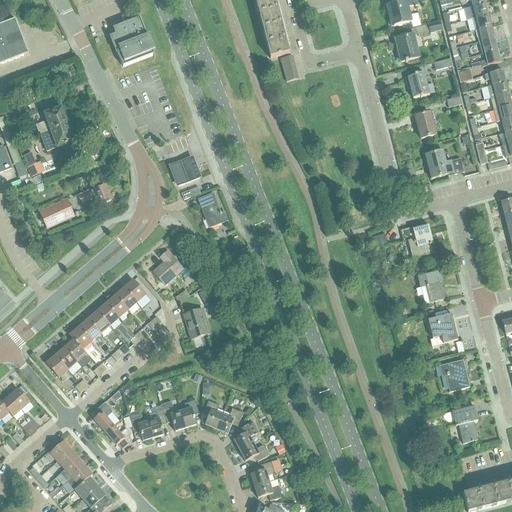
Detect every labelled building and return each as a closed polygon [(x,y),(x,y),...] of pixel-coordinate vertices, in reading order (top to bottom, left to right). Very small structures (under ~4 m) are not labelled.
[(128,10),(134,8),(131,0),(130,0),(125,2),(128,10)] [(255,0),(271,59),(279,57),(290,54),(275,0),(255,0)] [(402,24),(411,22),(406,2),(387,7),(390,20),(391,19),(394,28),(402,26),(402,24)] [(469,7),(472,20),(488,16),(485,3),(472,7),(469,7)] [(117,53),(117,52),(117,53),(123,68),(153,56),(154,58),(155,58),(139,16),(138,17),(140,21),(115,30),(119,41),(116,42),(120,52),(117,53)] [(472,20),(475,31),(491,27),(488,16),(472,20)] [(0,182),(0,183),(0,182),(0,174),(12,170),(3,147),(0,148),(0,66),(28,55),(15,20),(0,26),(0,182)] [(428,26),(430,34),(442,32),(440,23),(428,26)] [(475,31),(478,43),(494,39),(491,27),(475,31)] [(408,62),(418,59),(413,36),(395,40),(397,48),(396,49),(397,53),(398,53),(401,63),(405,62),(405,63),(408,63),(408,62)] [(497,51),(494,39),(478,43),(481,55),(482,55),(497,51)] [(477,44),(460,46),(461,57),(470,56),(469,48),(478,47),(477,44)] [(451,50),(454,62),(459,61),(460,60),(459,57),(458,57),(456,49),(451,50)] [(497,51),(482,55),(484,62),(481,63),(482,68),(500,63),(497,51)] [(280,60),(282,66),(293,63),(292,57),(280,60)] [(434,64),(436,72),(452,68),(451,60),(434,64)] [(282,66),(283,71),(295,68),(293,63),(282,66)] [(283,71),(285,77),(297,74),(295,68),(283,71)] [(457,71),(458,78),(470,75),(469,68),(457,71)] [(491,80),(492,86),(505,83),(502,71),(489,74),(484,76),(486,81),(491,80)] [(421,99),(430,96),(424,72),(415,75),(415,76),(405,79),(407,86),(409,85),(413,100),(420,98),(421,99)] [(297,74),(285,77),(286,83),(298,80),(297,74)] [(470,75),(458,78),(460,84),(472,81),(470,75)] [(487,87),(490,99),(508,94),(505,83),(492,86),(487,87)] [(155,109),(147,91),(132,97),(139,116),(155,109)] [(490,99),(493,111),(511,106),(508,94),(490,99)] [(463,97),(465,105),(470,104),(476,103),(475,99),(469,100),(467,95),(463,97)] [(447,101),(449,109),(462,106),(460,98),(447,101)] [(37,126),(40,136),(68,126),(62,108),(54,111),(51,104),(43,107),(46,114),(44,115),(47,122),(37,126)] [(501,121),(511,118),(511,110),(511,106),(493,111),(496,123),(501,121)] [(4,114),(7,122),(23,116),(20,108),(4,114)] [(431,121),(434,120),(433,113),(415,118),(421,140),(435,136),(431,121)] [(4,118),(0,119),(0,127),(6,143),(13,140),(4,118)] [(511,118),(501,121),(504,133),(511,131),(511,118)] [(68,126),(40,136),(46,152),(74,142),(68,126)] [(511,143),(507,145),(502,146),(505,159),(508,158),(510,166),(511,165),(511,143)] [(85,166),(95,162),(90,149),(80,152),(85,166)] [(484,151),(477,153),(480,165),(487,163),(484,151)] [(459,160),(445,163),(442,152),(425,156),(431,180),(453,174),(454,176),(463,173),(459,160)] [(171,167),(179,187),(199,179),(191,159),(171,167)] [(506,162),(491,166),(491,163),(487,163),(489,171),(507,166),(506,162)] [(40,163),(27,168),(31,179),(44,173),(40,163)] [(81,203),(85,201),(94,197),(99,206),(111,201),(111,200),(112,199),(109,193),(108,194),(105,187),(98,190),(97,188),(78,197),(81,203)] [(201,194),(198,188),(181,194),(184,201),(201,194)] [(221,215),(213,195),(198,201),(206,221),(210,220),(213,227),(228,222),(224,214),(221,215)] [(511,199),(500,203),(503,215),(511,212),(511,199)] [(39,213),(47,230),(74,217),(66,200),(39,213)] [(511,212),(503,215),(506,227),(511,225),(511,212)] [(408,241),(412,259),(433,254),(431,245),(433,244),(429,226),(422,228),(421,225),(400,230),(403,243),(408,241)] [(26,228),(32,242),(35,240),(29,227),(26,228)] [(371,238),(374,250),(388,246),(385,234),(371,238)] [(153,273),(165,287),(183,271),(167,253),(160,259),(164,263),(153,273)] [(427,287),(431,303),(446,299),(440,272),(417,277),(420,289),(427,287)] [(133,282),(124,290),(136,304),(146,296),(133,282)] [(124,290),(115,298),(127,312),(136,304),(124,290)] [(175,299),(179,304),(190,297),(186,291),(175,299)] [(205,291),(201,293),(209,306),(213,304),(205,291)] [(115,298),(106,305),(118,320),(127,312),(115,298)] [(106,305),(97,313),(109,327),(118,320),(106,305)] [(183,316),(191,341),(210,335),(202,310),(183,316)] [(97,313),(88,321),(100,335),(109,327),(97,313)] [(440,337),(442,344),(457,341),(451,315),(427,321),(432,339),(440,337)] [(156,318),(152,322),(157,328),(161,324),(156,318)] [(511,333),(511,320),(502,323),(505,335),(511,333)] [(88,321),(79,329),(91,343),(100,335),(88,321)] [(157,328),(152,322),(147,325),(153,331),(157,328)] [(70,337),(73,342),(74,342),(82,351),(91,343),(79,329),(70,337)] [(138,334),(134,337),(139,343),(143,340),(138,334)] [(139,343),(134,337),(129,341),(134,347),(139,343)] [(73,342),(65,349),(77,363),(86,355),(82,351),(74,342),(73,342)] [(65,349),(56,357),(68,371),(77,363),(65,349)] [(120,349),(115,353),(121,359),(125,355),(120,349)] [(121,359),(115,353),(111,357),(116,363),(121,359)] [(68,371),(56,357),(46,365),(58,379),(68,371)] [(447,375),(451,393),(469,388),(462,361),(439,367),(441,377),(447,375)] [(102,365),(97,369),(102,375),(107,371),(102,365)] [(102,375),(97,369),(93,373),(98,379),(102,375)] [(173,380),(164,381),(164,390),(174,389),(173,380)] [(83,381),(79,384),(84,391),(89,387),(83,381)] [(84,391),(79,384),(75,388),(80,394),(84,391)] [(18,390),(9,397),(21,411),(30,404),(18,390)] [(9,397),(1,404),(1,405),(9,414),(13,418),(21,411),(9,397)] [(186,411),(180,413),(186,429),(196,426),(193,417),(199,415),(194,398),(188,400),(189,403),(184,405),(186,411)] [(0,402),(0,419),(1,421),(9,414),(1,405),(1,404),(0,402)] [(205,426),(216,431),(224,412),(217,410),(219,407),(208,402),(203,414),(209,416),(205,426)] [(105,404),(91,415),(95,420),(94,421),(105,434),(113,427),(106,418),(113,412),(105,404)] [(146,417),(148,423),(153,439),(164,436),(161,427),(167,425),(162,412),(161,407),(150,410),(152,415),(146,417)] [(473,422),(477,421),(474,407),(452,412),(455,426),(458,426),(462,444),(477,441),(473,422)] [(173,408),(162,412),(167,425),(172,423),(175,433),(186,429),(180,413),(175,414),(173,408)] [(224,412),(216,431),(228,435),(232,425),(237,428),(243,414),(232,410),(230,415),(224,412)] [(141,418),(130,421),(134,435),(140,433),(142,442),(153,439),(148,423),(143,424),(141,418)] [(36,432),(33,428),(29,424),(23,429),(30,438),(36,432)] [(233,441),(239,452),(253,445),(250,439),(257,435),(251,425),(240,431),(243,436),(233,441)] [(113,427),(105,434),(116,447),(118,445),(122,450),(132,442),(125,433),(122,436),(113,427)] [(50,454),(57,463),(71,451),(64,443),(50,454)] [(253,445),(239,452),(245,463),(255,458),(258,463),(269,457),(263,447),(256,450),(253,445)] [(57,463),(64,471),(78,459),(71,451),(57,463)] [(60,475),(68,483),(85,468),(78,459),(64,471),(60,475)] [(276,473),(284,471),(282,459),(273,461),(276,473)] [(251,476),(254,487),(269,483),(267,477),(275,474),(271,463),(259,467),(261,472),(251,476)] [(68,483),(75,491),(89,479),(92,476),(85,468),(68,483)] [(44,489),(46,488),(48,485),(37,473),(33,477),(37,481),(44,489)] [(75,491),(83,500),(97,488),(89,479),(75,491)] [(269,483),(254,487),(258,499),(268,496),(270,502),(282,498),(277,481),(269,483)] [(511,481),(463,495),(467,511),(475,511),(511,502),(511,481)] [(83,500),(91,509),(105,497),(97,488),(83,500)] [(295,494),(299,505),(308,502),(304,492),(295,494)] [(105,497),(91,509),(93,511),(103,511),(112,505),(105,497)]
